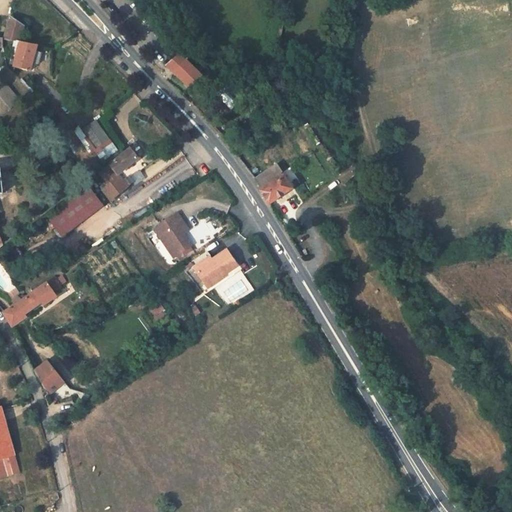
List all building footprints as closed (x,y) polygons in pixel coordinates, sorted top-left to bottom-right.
[(11,38),(8,37),(6,42),(23,45),(26,46),(30,29),(16,21),(11,38)] [(10,43),(1,41),(0,45),(0,50),(9,52),(10,43)] [(20,59),(23,60),(20,73),(37,76),(44,50),(26,46),(23,45),(20,59)] [(189,51),(164,75),(174,85),(180,79),(199,98),(209,88),(205,84),(215,74),(189,51)] [(224,83),(216,77),(214,79),(222,86),(224,83)] [(4,80),(0,83),(0,96),(9,107),(20,98),(4,80)] [(301,120),(297,116),(287,122),(291,127),(301,120)] [(306,117),(301,121),(308,130),(313,127),(306,117)] [(97,118),(81,128),(102,160),(118,150),(97,118)] [(247,137),(236,145),(245,158),(257,151),(247,137)] [(136,154),(118,169),(125,177),(132,172),(134,174),(138,171),(137,168),(143,163),(136,154)] [(115,204),(135,188),(132,183),(128,184),(124,178),(125,177),(118,169),(116,167),(106,176),(110,181),(108,183),(113,189),(109,193),(108,194),(110,196),(115,204)] [(261,184),(268,195),(289,182),(287,179),(289,177),(283,169),(261,184)] [(0,199),(9,198),(6,174),(0,174),(0,199)] [(298,194),(289,182),(268,195),(277,209),(298,194)] [(92,187),(51,219),(67,240),(108,207),(92,187)] [(143,223),(158,216),(155,209),(140,217),(143,223)] [(199,252),(190,239),(183,229),(189,226),(183,218),(160,233),(181,264),(199,252)] [(195,235),(189,226),(183,229),(190,239),(195,235)] [(242,268),(231,252),(216,262),(214,259),(199,269),(210,285),(225,275),(227,278),(242,268)] [(225,275),(210,285),(213,290),(228,279),(227,278),(225,275)] [(63,297),(75,289),(76,289),(75,288),(76,286),(70,277),(31,304),(28,300),(20,305),(23,309),(12,316),(20,332),(35,322),(33,320),(50,308),(52,311),(66,301),(63,297)] [(13,370),(18,379),(22,377),(17,368),(13,370)] [(71,390),(56,368),(55,368),(42,375),(53,399),(71,390)] [(0,413),(0,428),(12,425),(8,411),(0,413)] [(83,425),(80,419),(77,421),(74,423),(77,428),(83,425)] [(19,476),(26,474),(12,425),(0,428),(0,490),(0,491),(21,486),(19,476)]
